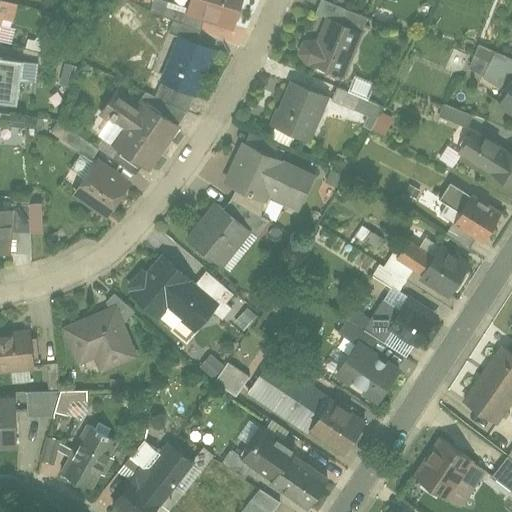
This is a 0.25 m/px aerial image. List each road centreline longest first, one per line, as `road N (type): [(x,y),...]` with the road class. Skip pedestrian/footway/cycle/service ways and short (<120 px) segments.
road 1 (residential): [(279,0),(218,118),(131,235),(86,269),(0,295)]
road 2 (residential): [(511,255),(342,511)]
